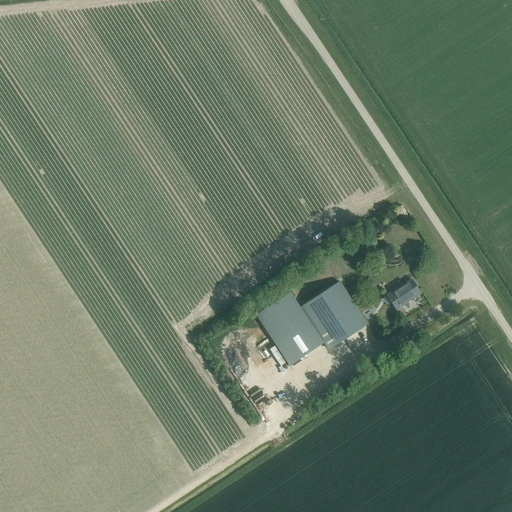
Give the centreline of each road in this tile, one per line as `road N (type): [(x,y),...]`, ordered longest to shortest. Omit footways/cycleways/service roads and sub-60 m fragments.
road 1 (unclassified): [(511,336),(286,0)]
road 2 (unknown): [(165,511),(267,444)]
